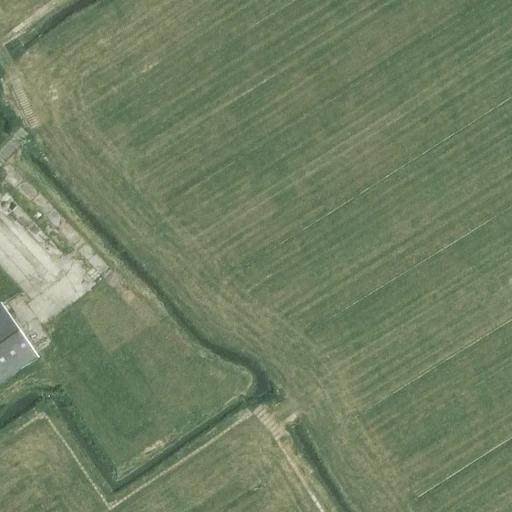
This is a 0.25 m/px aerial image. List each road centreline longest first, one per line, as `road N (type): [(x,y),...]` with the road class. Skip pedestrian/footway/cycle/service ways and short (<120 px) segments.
road 1 (track): [(0,167),(161,333),(255,412),(324,511)]
road 2 (track): [(0,159),(33,124),(0,38)]
